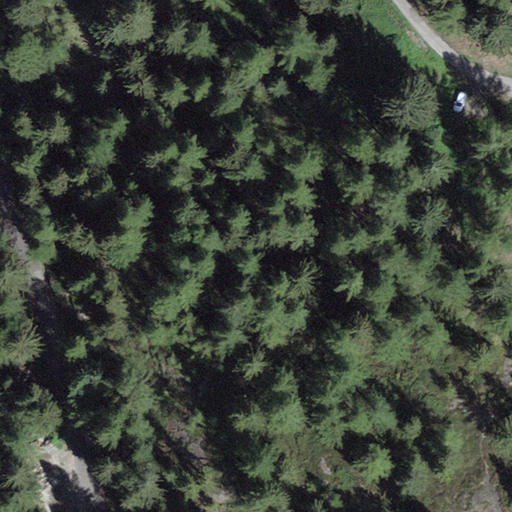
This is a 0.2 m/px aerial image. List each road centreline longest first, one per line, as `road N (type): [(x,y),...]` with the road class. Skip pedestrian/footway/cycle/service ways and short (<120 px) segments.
road 1 (unclassified): [(95,511),(36,293),(0,201)]
road 2 (track): [(395,0),(441,50),(511,89)]
